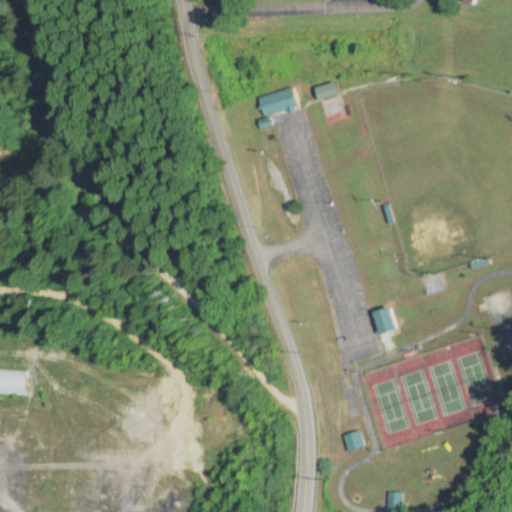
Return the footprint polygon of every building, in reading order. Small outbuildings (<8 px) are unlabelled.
[(318,100),(338,98),(337,86),(316,89),(318,100)] [(299,109),(293,90),(258,100),(264,119),(299,109)] [(381,337),(398,331),(390,309),(373,315),(381,337)] [(0,397),(26,398),(27,373),(0,372),(0,397)] [(149,444),(154,397),(89,391),(84,437),(149,444)] [(76,398),(49,398),(49,417),(76,417),(76,398)] [(344,437),(348,453),(363,449),(359,433),(344,437)] [(401,511),(401,494),(388,494),(388,511),(401,511)]
